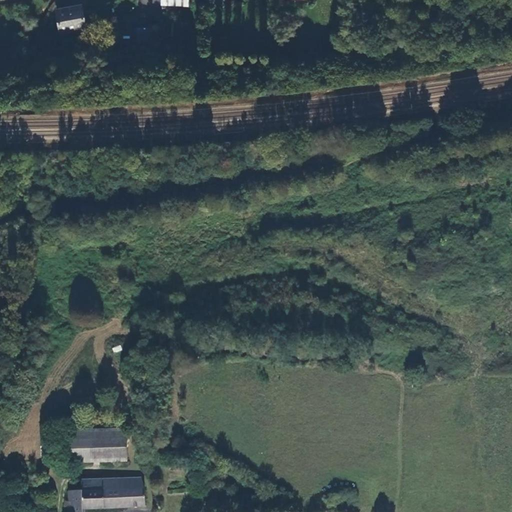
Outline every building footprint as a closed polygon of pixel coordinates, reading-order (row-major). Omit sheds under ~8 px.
[(63,33),(86,28),(81,5),(59,10),(63,33)] [(152,28),(137,28),(136,47),(151,47),(152,28)] [(127,461),(126,428),(66,430),(68,463),(127,461)] [(145,492),(145,479),(125,480),(125,492),(145,492)] [(83,493),(70,493),(70,511),(85,511),(86,511),(144,509),(145,492),(125,492),(125,480),(82,482),(83,493)]
